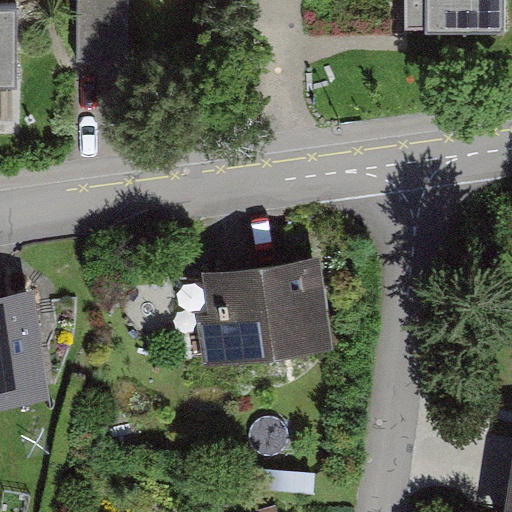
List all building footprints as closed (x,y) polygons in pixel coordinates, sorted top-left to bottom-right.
[(0,0),(0,76),(18,76),(17,0),(0,0)] [(76,0),(77,61),(129,60),(128,0),(76,0)] [(425,0),(425,25),(505,25),(504,0),(425,0)] [(191,265),(204,361),(334,343),(321,247),(191,265)] [(0,287),(0,400),(50,394),(36,283),(0,287)]
